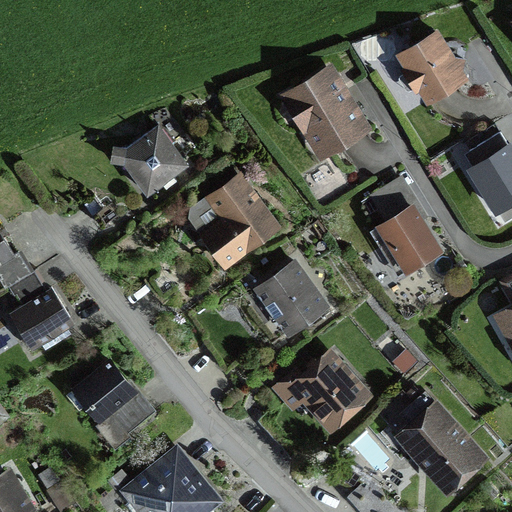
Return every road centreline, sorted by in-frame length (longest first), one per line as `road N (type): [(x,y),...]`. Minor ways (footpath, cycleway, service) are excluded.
road 1 (residential): [(295,511),(45,230)]
road 2 (residential): [(511,259),(496,264),(463,253),(366,95)]
